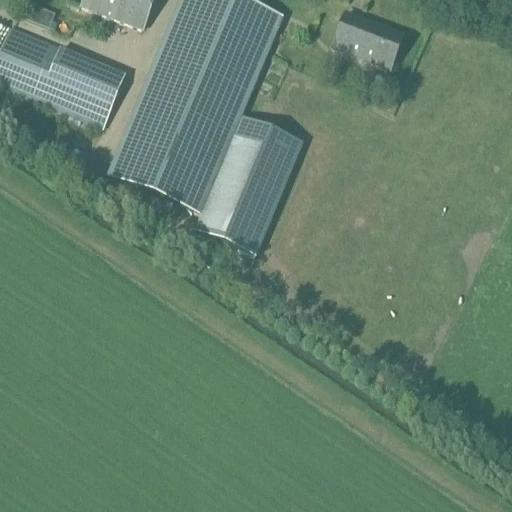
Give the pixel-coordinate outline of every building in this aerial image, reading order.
[(142,33),(154,0),(85,0),(81,11),(142,33)] [(200,219),(280,22),(225,0),(185,0),(110,183),(200,219)] [(388,74),(403,40),(344,18),(331,53),(388,74)] [(0,86),(105,130),(124,83),(10,37),(0,60),(0,86)] [(61,160),(55,170),(69,178),(75,167),(61,160)]
